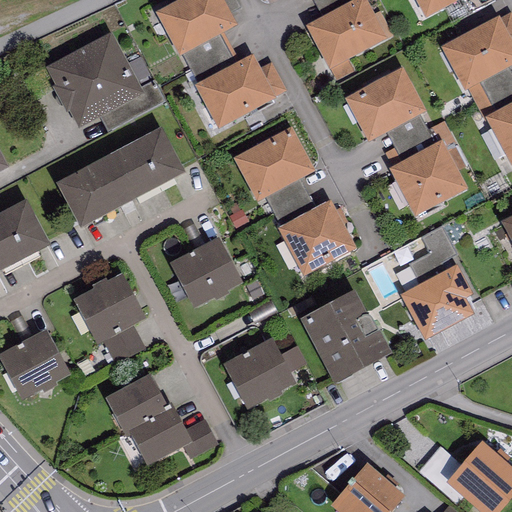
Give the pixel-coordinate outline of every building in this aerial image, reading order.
[(221,0),(183,0),(155,15),(179,59),(183,57),(224,35),(237,28),(221,0)] [(364,0),(359,0),(305,29),(329,73),(331,72),(336,82),(353,73),(348,62),(386,42),(385,40),(392,37),(379,13),(373,16),(364,0)] [(413,0),(425,21),(463,0),(413,0)] [(498,19),(441,50),(464,94),(468,92),(507,71),(511,68),(511,16),(511,15),(499,20),(498,19)] [(111,35),(46,70),(79,132),(144,97),(111,35)] [(224,35),(183,57),(199,86),(239,64),(224,35)] [(199,86),(194,88),(218,132),(276,101),(274,99),(286,92),(271,65),(260,71),(252,57),(239,64),(199,86)] [(403,70),(344,101),(368,145),(387,135),(420,117),(426,114),(403,70)] [(511,79),(507,71),(468,92),(484,121),(511,105),(511,79)] [(511,105),(484,121),(510,168),(511,167),(511,105)] [(435,147),(420,117),(387,135),(394,150),(386,154),(394,169),(435,147)] [(162,131),(56,187),(80,233),(186,177),(162,131)] [(291,131),(233,161),(256,205),(265,200),(301,181),(314,174),(291,131)] [(394,169),(389,172),(415,220),(467,192),(442,144),(435,147),(394,169)] [(0,152),(0,173),(9,169),(0,152)] [(265,200),(281,230),(317,212),(301,181),(265,200)] [(26,202),(0,216),(0,275),(51,249),(26,202)] [(281,230),(278,232),(303,277),(353,251),(329,205),(317,212),(281,230)] [(511,220),(502,226),(511,245),(511,220)] [(420,287),(456,268),(460,266),(441,228),(421,239),(430,255),(409,266),(420,287)] [(219,240),(169,266),(193,312),(243,286),(219,240)] [(400,298),(424,344),(473,317),(465,301),(473,298),(456,268),(420,287),(400,298)] [(122,277),(73,303),(97,348),(104,344),(134,329),(146,322),(122,277)] [(355,294),(300,323),(335,388),(392,358),(355,294)] [(145,350),(134,329),(104,344),(115,366),(145,350)] [(46,334),(0,358),(0,362),(21,402),(68,378),(46,334)] [(272,342),(224,367),(247,412),(295,386),(272,342)] [(149,377),(105,401),(127,440),(130,439),(127,435),(169,411),(167,407),(149,377)] [(184,432),(170,405),(167,407),(169,411),(127,435),(130,439),(146,469),(184,451),(192,446),(184,432)] [(204,421),(184,432),(192,446),(184,451),(190,462),(218,446),(204,421)] [(501,511),(511,500),(511,471),(481,445),(446,486),(476,511),(501,511)] [(393,511),(404,499),(368,468),(331,509),(334,511),(393,511)]
